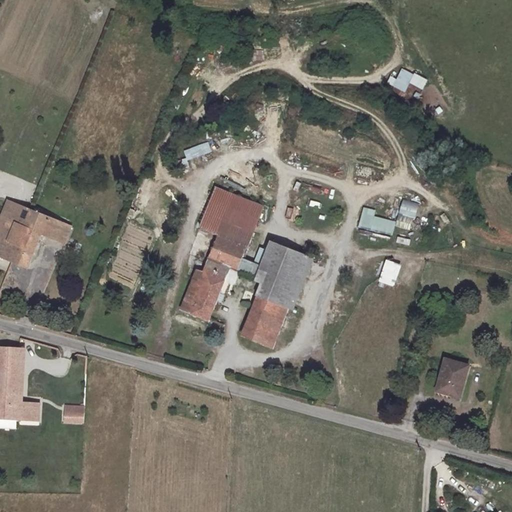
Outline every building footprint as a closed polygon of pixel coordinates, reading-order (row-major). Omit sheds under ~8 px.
[(409,85),(422,91),(427,81),(401,69),(392,88),(405,93),(409,85)] [(211,143),(183,150),(186,160),(213,154),(211,143)] [(359,167),(358,174),(369,176),(370,169),(359,167)] [(199,235),(206,236),(207,233),(251,247),(263,212),(212,193),(199,235)] [(402,200),(398,215),(415,220),(419,204),(402,200)] [(78,229),(13,202),(0,232),(0,257),(31,271),(47,232),(73,243),(78,229)] [(390,243),(394,222),(374,217),(376,210),(362,208),(357,237),(390,243)] [(207,233),(206,236),(219,241),(204,278),(196,276),(182,315),(209,323),(217,306),(224,308),(231,289),(236,290),(251,247),(207,233)] [(409,246),(410,240),(397,238),(396,244),(409,246)] [(265,244),(262,255),(301,270),(305,257),(265,244)] [(290,306),(301,270),(262,255),(256,270),(264,273),(258,296),(290,306)] [(379,284),(396,287),(400,264),(383,261),(379,284)] [(277,349),(290,306),(258,296),(244,339),(277,349)] [(0,423),(35,425),(41,426),(42,411),(19,409),(21,352),(0,350),(0,423)] [(447,360),(440,391),(463,397),(470,366),(447,360)] [(88,415),(66,414),(66,426),(88,427),(88,415)]
